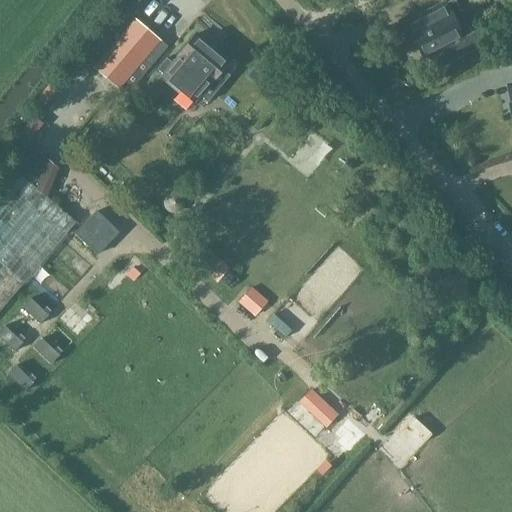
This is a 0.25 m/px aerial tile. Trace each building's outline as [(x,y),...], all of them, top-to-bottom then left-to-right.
[(416,15),(399,23),(408,41),(414,38),(423,57),(464,36),(470,33),(453,0),(450,0),(446,2),(445,3),(443,1),(416,15)] [(135,19),(93,69),(117,89),(124,81),(132,88),(167,46),(159,39),(135,19)] [(166,58),(156,69),(163,74),(161,76),(181,92),(192,101),(194,99),(196,101),(200,96),(206,102),(229,75),(221,68),(228,59),(196,33),(176,57),(177,57),(172,63),(166,58)] [(29,296),(21,305),(39,322),(47,312),(29,296)] [(3,323),(0,326),(0,337),(13,349),(21,339),(3,323)] [(39,337),(31,346),(50,362),(58,353),(39,337)] [(14,363),(6,373),(24,389),(32,380),(25,374),(14,363)]
